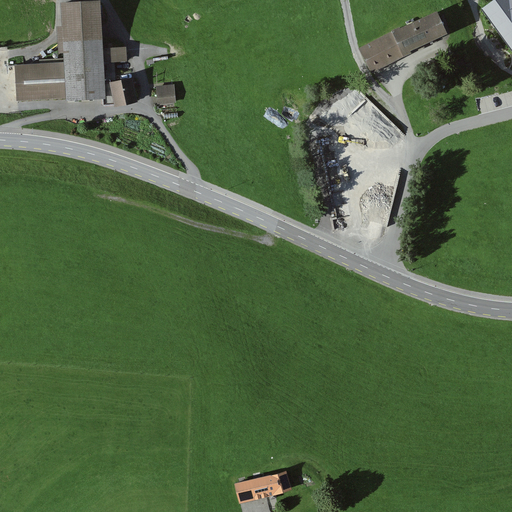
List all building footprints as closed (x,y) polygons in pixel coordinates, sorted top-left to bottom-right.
[(15,61),(18,102),(105,97),(99,0),(64,0),(68,58),(15,61)] [(511,0),(493,0),(483,8),(511,47),(511,0)] [(437,14),(363,51),(373,70),(447,34),(437,14)] [(133,76),(111,80),(115,104),(137,100),(133,76)] [(175,84),(156,86),(158,103),(177,100),(175,84)] [(290,472),(237,486),(242,505),(295,491),(290,472)]
